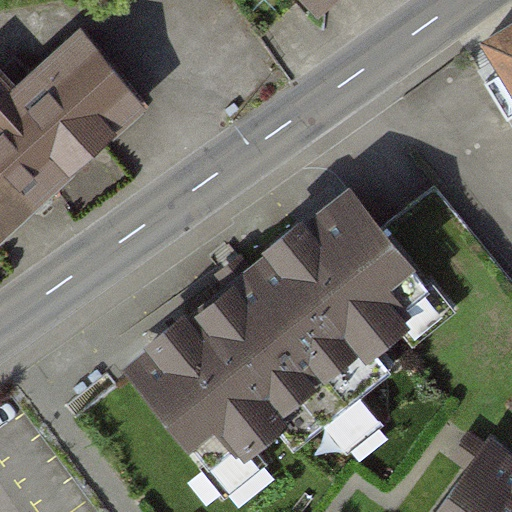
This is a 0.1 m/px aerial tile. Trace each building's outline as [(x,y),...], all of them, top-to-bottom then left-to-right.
[(310,0),(319,9),(328,0),(310,0)] [(511,28),(488,43),(511,82),(511,28)] [(0,239),(148,103),(84,34),(18,94),(0,74),(0,239)] [(160,349),(134,371),(210,465),(242,440),(250,450),(279,426),(296,447),(392,371),(376,351),(405,327),(398,318),(432,290),(353,192),(306,230),(300,223),(271,247),(277,255),(188,326),(183,320),(155,343),(160,349)] [(511,511),(511,461),(489,445),(440,511),(511,511)]
